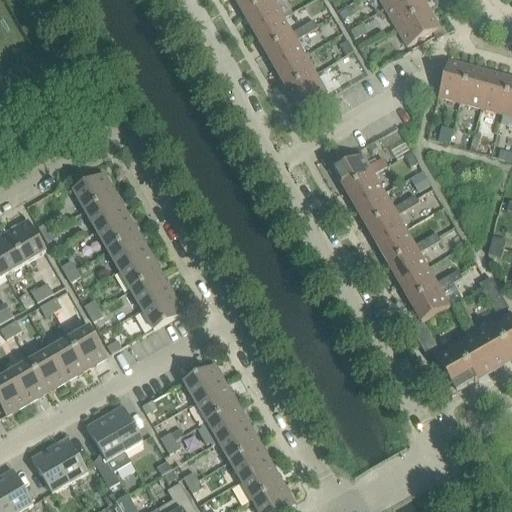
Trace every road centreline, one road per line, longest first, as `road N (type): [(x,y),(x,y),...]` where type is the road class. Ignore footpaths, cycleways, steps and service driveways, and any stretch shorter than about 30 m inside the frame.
road 1 (residential): [(440,463),(178,0)]
road 2 (residential): [(234,318),(130,140),(104,138),(0,198)]
road 3 (residential): [(0,455),(234,318)]
road 4 (residential): [(343,510),(234,318)]
